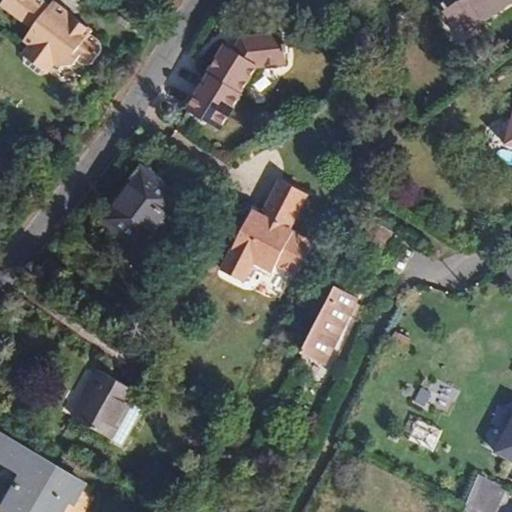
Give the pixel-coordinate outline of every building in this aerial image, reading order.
[(51,0),(43,0),(41,2),(38,0),(0,0),(0,6),(24,26),(20,49),(16,55),(42,74),(49,67),(67,60),(72,60),(85,61),(98,41),(85,32),(87,29),(51,0)] [(511,12),(511,0),(437,0),(437,1),(462,38),(478,27),(482,33),(511,12)] [(253,64),(283,60),(281,50),(284,49),(282,41),(279,41),(278,31),(237,35),(228,49),(220,43),(202,72),(204,72),(182,107),(214,127),(236,91),(237,91),(253,64)] [(511,119),(508,118),(497,154),(511,158),(511,119)] [(135,252),(177,197),(135,165),(95,220),(135,252)] [(280,189),(261,225),(252,220),(219,280),(241,291),(251,272),(270,282),(274,275),(295,286),(313,253),(287,240),(308,205),(280,189)] [(377,264),(389,243),(369,232),(358,253),(377,264)] [(322,366),(355,297),(331,283),(296,348),(322,366)] [(96,368),(67,413),(105,438),(134,392),(96,368)] [(421,386),(414,405),(430,411),(438,393),(421,386)] [(409,441),(435,451),(444,429),(418,418),(409,441)] [(511,466),(511,428),(498,460),(511,466)] [(0,511),(58,511),(79,476),(0,432),(0,464),(13,472),(0,493),(0,511)] [(465,508),(475,511),(496,511),(507,488),(479,476),(465,508)]
